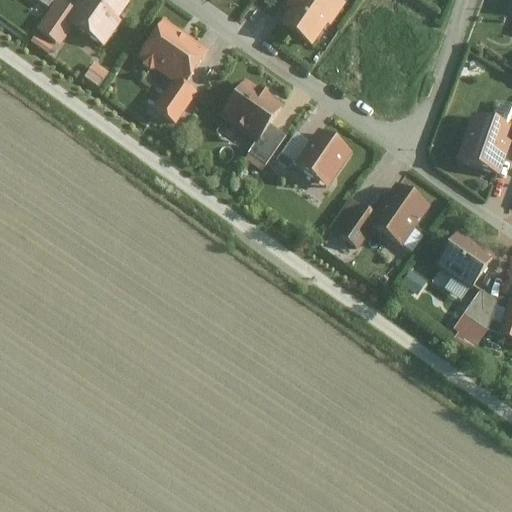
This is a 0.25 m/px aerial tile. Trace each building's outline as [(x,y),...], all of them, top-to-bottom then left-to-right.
[(41,12),(51,0),(34,0),(31,4),(41,12)] [(111,25),(125,2),(122,0),(87,0),(82,10),(73,4),(68,16),(55,32),(96,59),(116,28),(111,25)] [(335,7),(324,0),(291,0),(271,31),(305,54),(335,7)] [(30,35),(44,46),(55,32),(68,16),(54,5),(30,35)] [(177,91),(201,56),(157,26),(132,61),(169,86),(177,91)] [(168,131),(190,100),(177,91),(169,86),(147,116),(168,131)] [(261,129),(274,110),(240,86),(212,126),(247,150),(261,129)] [(488,182),(506,137),(466,121),(448,167),(488,182)] [(277,142),(278,141),(261,129),(247,150),(237,165),(253,176),(277,142)] [(323,192),(346,158),(312,136),(289,170),(323,192)] [(398,254),(427,212),(397,192),(374,226),(368,234),(398,254)] [(374,226),(352,210),(330,241),(352,257),(368,234),(374,226)] [(468,295),(490,259),(454,237),(432,273),(468,295)] [(493,306),(476,298),(462,320),(484,334),(493,306)] [(511,306),(504,304),(496,342),(511,345),(511,306)]
